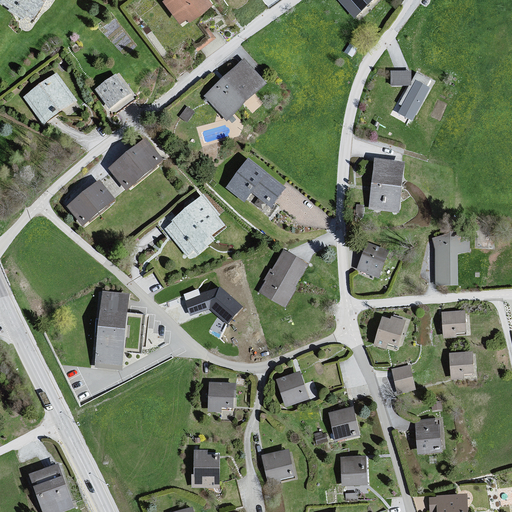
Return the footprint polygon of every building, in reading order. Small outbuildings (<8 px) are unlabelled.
[(4,0),(28,17),(39,0),(4,0)] [(211,0),(165,0),(166,0),(182,33),(220,11),(211,0)] [(392,0),(335,0),(354,27),(393,1),(392,0)] [(247,63),(207,98),(230,123),(273,94),(247,63)] [(412,72),(392,72),(392,88),(410,87),(412,87),(412,83),(412,72)] [(60,73),(28,99),(48,132),(83,108),(60,73)] [(431,81),(417,74),(412,83),(412,87),(410,87),(400,106),(403,107),(398,115),(413,122),(431,89),(428,87),(431,81)] [(118,76),(96,96),(112,122),(142,102),(118,76)] [(162,161),(147,143),(113,170),(128,188),(162,161)] [(416,164),(378,161),(371,214),(404,220),(416,164)] [(294,194),(253,165),(229,196),(276,228),(294,194)] [(114,200),(101,183),(71,207),(84,224),(114,200)] [(208,196),(163,232),(192,268),(237,232),(208,196)] [(462,239),(435,239),(437,289),(463,292),(462,239)] [(398,257),(374,247),(359,272),(384,284),(398,257)] [(319,272),(279,249),(253,292),(293,315),(319,272)] [(211,308),(228,326),(246,310),(223,285),(210,288),(204,294),(199,289),(185,293),(190,313),(211,308)] [(92,300),(89,368),(116,369),(119,302),(92,300)] [(415,322),(388,305),(377,354),(406,361),(415,322)] [(470,311),(445,313),(448,345),(473,340),(470,311)] [(480,352),(450,357),(450,389),(482,389),(480,352)] [(412,368),(394,371),(399,403),(420,399),(412,368)] [(307,370),(279,383),(287,413),(316,404),(307,370)] [(243,383),(211,381),(209,417),(241,419),(243,383)] [(359,411),(330,417),(336,451),(368,446),(359,411)] [(443,418),(420,422),(421,459),(447,459),(443,418)] [(298,448),(264,455),(270,490),(299,486),(298,448)] [(371,457),(339,461),(346,492),(372,493),(371,457)] [(214,503),(216,461),(185,460),(182,501),(214,503)] [(61,464),(32,474),(46,511),(55,511),(76,504),(61,464)] [(467,511),(467,495),(438,497),(438,498),(430,499),(431,511),(439,511),(438,511),(467,511)]
